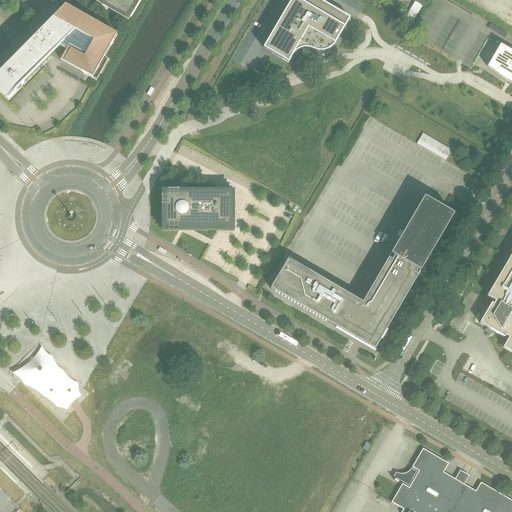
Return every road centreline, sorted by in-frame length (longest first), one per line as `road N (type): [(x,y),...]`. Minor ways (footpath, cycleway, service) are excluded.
road 1 (tertiary): [(380,397),(101,233)]
road 2 (unclassified): [(380,397),(511,170)]
road 3 (tertiary): [(99,194),(148,143),(233,0)]
road 4 (tertiary): [(511,474),(380,397)]
road 5 (tertiary): [(44,190),(34,218),(48,244),(77,250),(101,233)]
